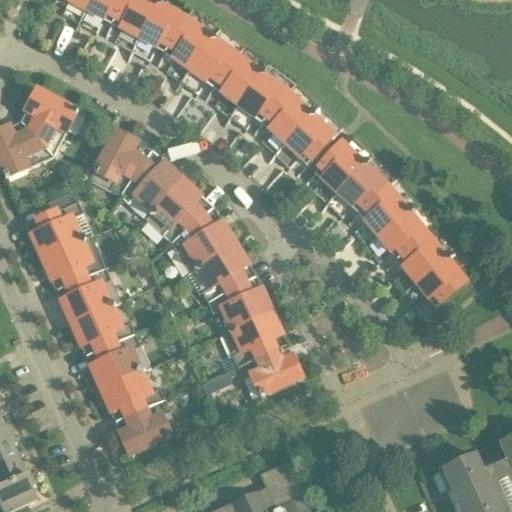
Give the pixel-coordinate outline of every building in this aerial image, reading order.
[(80,27),(94,0),(59,0),(59,1),(68,6),(62,18),(80,27)] [(94,0),(80,27),(97,37),(103,25),(112,30),(128,0),(94,0)] [(142,0),(128,0),(112,30),(121,35),(115,46),(132,56),(160,5),(155,7),(142,0)] [(161,10),(160,5),(132,56),(150,65),(156,53),(165,58),(187,24),(161,10)] [(187,24),(165,58),(174,64),(166,75),(182,87),(216,40),(211,41),(187,24)] [(216,40),(182,87),(198,98),(206,88),(214,94),(238,60),(216,45),(216,40)] [(238,60),(214,94),(222,100),(214,110),(230,122),(264,75),(259,76),(238,60)] [(264,75),(230,122),(247,133),(254,123),(263,129),(289,97),(265,80),(264,75)] [(38,94),(21,126),(54,161),(78,115),(38,94)] [(270,136),(261,145),(275,159),(315,117),(310,117),(289,97),(263,129),(270,136)] [(315,117),(275,159),(290,172),(299,163),(307,170),(335,140),(315,121),(315,117)] [(54,161),(21,126),(0,135),(0,169),(6,183),(54,161)] [(121,201),(153,155),(116,135),(90,184),(121,201)] [(328,208),(367,166),(362,167),(343,148),(315,178),(322,185),(313,195),(328,208)] [(153,155),(121,201),(146,224),(183,184),(153,155)] [(367,171),(367,166),(328,208),(342,222),(351,212),(359,219),(389,191),(367,171)] [(214,212),(183,184),(146,224),(171,248),(214,212)] [(365,227),(355,235),(368,251),(412,214),(407,214),(389,191),(359,219),(365,227)] [(85,243),(85,242),(81,241),(73,223),(84,218),(74,195),(45,208),(50,219),(26,229),(41,263),(85,243)] [(214,212),(171,248),(190,278),(196,274),(195,273),(237,248),(214,212)] [(412,219),(412,214),(368,251),(380,266),(390,258),(397,266),(428,240),(412,219)] [(85,243),(41,263),(56,296),(106,273),(91,240),(85,242),(85,243)] [(428,240),(397,266),(403,274),(393,282),(405,297),(450,261),(445,260),(428,240)] [(257,281),(237,248),(195,273),(196,274),(200,275),(210,292),(202,297),(208,307),(257,281)] [(135,272),(147,267),(139,258),(131,262),(135,272)] [(450,261),(405,297),(418,313),(428,304),(435,313),(467,287),(450,266),(450,261)] [(106,273),(56,296),(71,328),(115,309),(121,306),(106,273)] [(257,281),(208,307),(213,318),(222,314),(230,332),(228,336),(229,337),(273,316),(257,281)] [(115,309),(71,328),(86,361),(136,339),(131,327),(122,331),(114,313),(115,309)] [(229,337),(228,336),(222,339),(237,372),(288,349),(273,316),(229,337)] [(136,339),(86,361),(100,394),(145,374),(145,375),(151,372),(136,339)] [(288,349),(237,372),(243,383),(251,380),(261,402),(303,382),(288,349)] [(145,374),(100,394),(115,427),(166,404),(161,393),(152,397),(144,379),(145,375),(145,374)] [(208,400),(219,395),(215,385),(203,390),(208,400)] [(181,438),(166,404),(115,427),(130,460),(181,438)] [(6,432),(1,419),(0,419),(0,444),(13,439),(10,430),(6,432)] [(17,447),(13,439),(0,444),(0,469),(19,461),(14,449),(17,447)] [(442,474),(459,511),(511,511),(511,442),(500,448),(507,466),(484,476),(477,459),(442,474)] [(25,473),(19,461),(0,469),(0,494),(32,480),(28,472),(25,473)] [(308,511),(288,466),(260,479),(266,492),(221,511),(308,511)] [(36,489),(32,480),(0,494),(0,507),(2,511),(29,511),(28,509),(39,504),(33,490),(36,489)]
